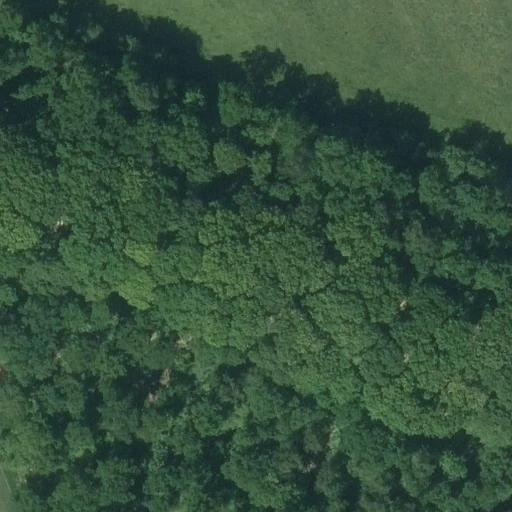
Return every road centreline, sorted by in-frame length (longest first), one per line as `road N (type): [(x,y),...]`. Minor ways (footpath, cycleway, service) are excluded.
road 1 (unknown): [(511,372),(315,277),(0,162)]
road 2 (track): [(475,376),(308,294),(0,181)]
road 3 (track): [(464,389),(379,511)]
